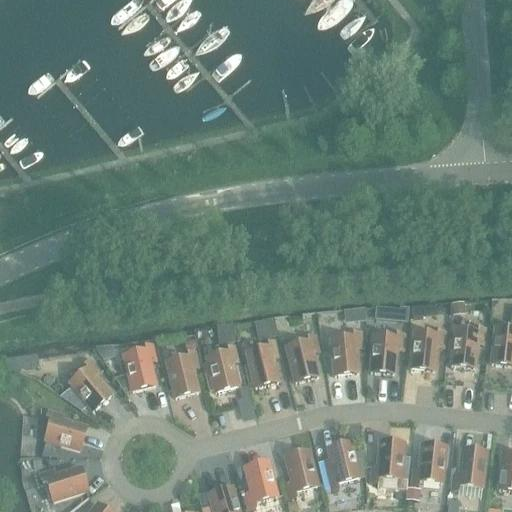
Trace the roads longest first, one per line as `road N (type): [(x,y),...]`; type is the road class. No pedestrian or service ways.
road 1 (unclassified): [(0,274),(97,232),(189,206),(474,173)]
road 2 (residential): [(189,456),(368,408),(511,425)]
road 3 (residential): [(189,456),(177,432),(139,422),(112,442),(107,465),(123,494),(153,502),(178,490),(188,470)]
road 4 (unclassified): [(474,173),(468,0)]
